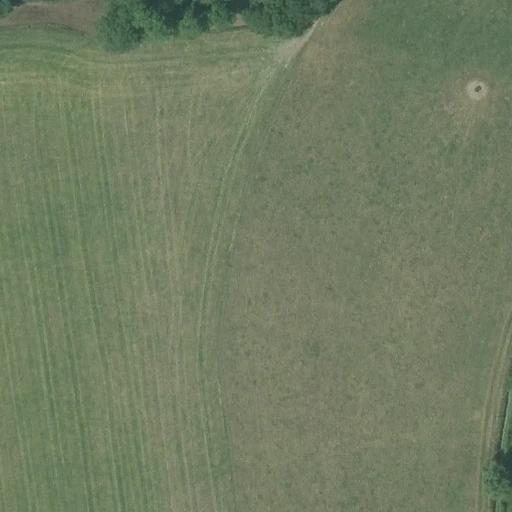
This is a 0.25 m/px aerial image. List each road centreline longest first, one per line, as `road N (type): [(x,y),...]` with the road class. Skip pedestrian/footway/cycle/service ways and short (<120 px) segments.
road 1 (track): [(321,0),(294,16),(119,31),(65,16),(0,17)]
road 2 (track): [(511,331),(500,361),(480,511)]
